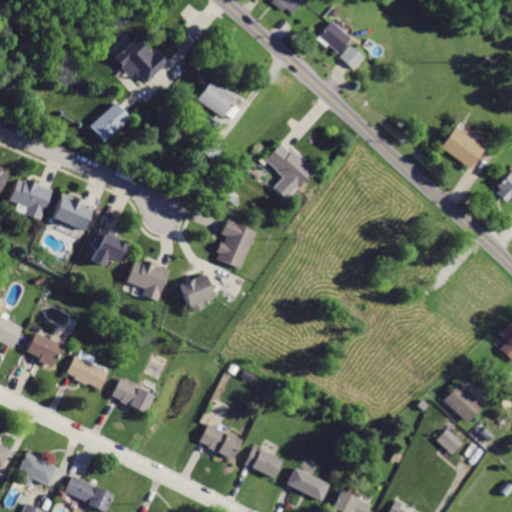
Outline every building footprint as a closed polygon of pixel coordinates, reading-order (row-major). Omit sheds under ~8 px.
[(267,0),(265,3),(279,14),(282,10),(287,14),(298,0),(267,0)] [(325,22),(311,39),(321,47),(322,45),(333,54),(345,39),(325,22)] [(132,37),(111,58),(128,76),(132,72),(145,85),(165,64),(151,50),(148,52),(132,37)] [(347,45),(336,58),(350,70),(361,57),(347,45)] [(207,82),(193,100),(216,118),(233,96),(221,87),(218,91),(207,82)] [(110,102),(87,125),(103,142),(127,119),(119,111),(110,102)] [(451,128),(438,147),(469,168),(482,149),(451,128)] [(205,136),(196,151),(211,160),(220,145),(213,141),(205,136)] [(278,145),(262,163),(278,177),(269,188),(283,201),(310,169),(289,151),(287,153),(282,149),(278,145)] [(511,167),(511,166),(493,184),(496,187),(491,191),(500,200),(504,197),(508,200),(511,196),(511,167)] [(15,181),(8,199),(28,207),(25,214),(38,219),(48,191),(23,182),(22,183),(15,181)] [(58,194),(49,219),(81,231),(89,211),(73,205),(75,200),(58,194)] [(221,219),(215,233),(222,236),(220,241),(216,239),(211,250),(216,252),(213,258),(236,268),(251,233),(221,219)] [(97,226),(86,249),(91,251),(85,262),(98,267),(102,257),(115,262),(123,245),(110,239),(113,233),(97,226)] [(131,263),(123,284),(140,290),(138,297),(154,303),(166,271),(139,261),(138,265),(131,263)] [(203,275),(174,286),(182,308),(185,307),(187,312),(199,307),(197,302),(211,296),(203,275)] [(0,318),(0,342),(8,347),(18,328),(0,318)] [(511,321),(508,318),(495,333),(503,341),(496,349),(509,362),(511,358),(511,321)] [(33,331),(24,351),(37,357),(35,360),(50,367),(61,344),(33,331)] [(74,355),(65,373),(72,376),(70,379),(83,385),(85,381),(97,387),(106,371),(74,355)] [(119,378),(112,393),(121,397),(119,401),(142,412),(151,393),(119,378)] [(457,383),(441,400),(464,422),(480,405),(472,398),(457,383)] [(418,399),(413,405),(420,411),(425,405),(418,399)] [(205,422),(195,442),(214,452),(215,450),(230,457),(239,439),(205,422)] [(433,438),(449,454),(459,443),(444,428),(433,438)] [(0,465),(8,450),(0,446),(0,465)] [(250,446),(241,464),(271,479),(281,461),(250,446)] [(23,453),(14,473),(44,487),(54,468),(42,462),(43,460),(34,455),(33,457),(23,453)] [(291,466),(282,484),(317,501),(326,484),(291,466)] [(71,475),(63,492),(101,511),(109,494),(71,475)] [(337,490),(329,508),(337,511),(364,511),(368,505),(337,490)] [(24,503),(19,511),(41,511),(42,511),(24,503)]
